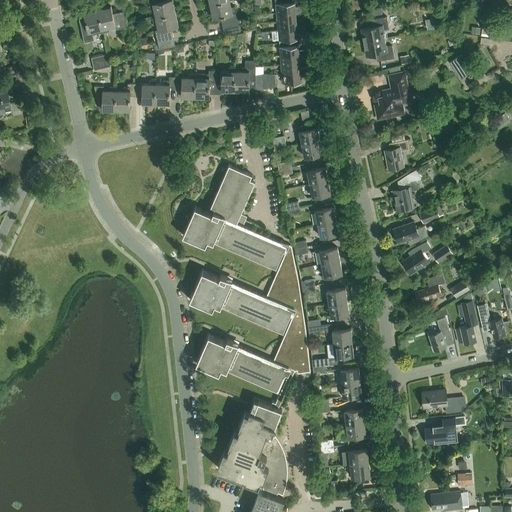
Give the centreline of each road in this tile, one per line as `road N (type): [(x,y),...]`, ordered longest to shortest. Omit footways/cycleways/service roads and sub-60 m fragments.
road 1 (residential): [(193,511),(177,309),(155,264),(103,208),(83,149)]
road 2 (unclassified): [(391,381),(341,92)]
road 3 (residential): [(83,149),(341,92)]
road 4 (residential): [(83,149),(50,0)]
road 5 (residential): [(0,242),(40,164),(83,149)]
road 6 (unclassified): [(404,511),(391,381)]
road 7 (residential): [(391,381),(511,353)]
